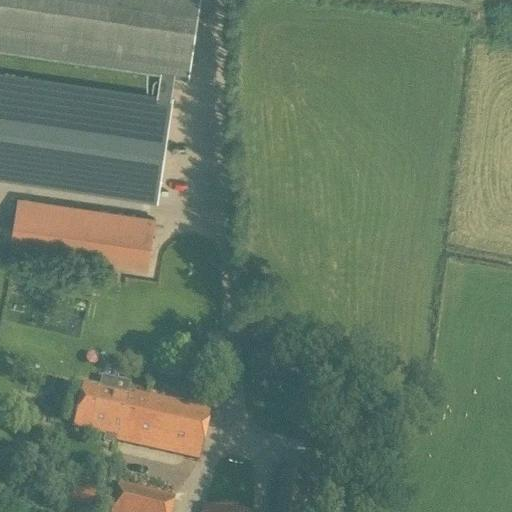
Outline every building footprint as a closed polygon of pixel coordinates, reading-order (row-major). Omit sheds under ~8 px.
[(0,0),(0,50),(160,73),(172,74),(186,76),(196,0),(0,0)] [(156,96),(0,74),(0,177),(156,200),(171,99),(168,98),(172,74),(160,73),(156,96)] [(147,270),(154,219),(44,204),(16,200),(8,249),(147,270)] [(83,384),(73,428),(88,432),(116,438),(115,441),(198,461),(210,411),(127,391),(126,395),(99,388),(83,384)] [(281,474),(275,511),(303,511),(309,478),(302,468),(290,466),(281,474)] [(118,483),(110,511),(170,511),(174,498),(118,483)] [(71,488),(66,507),(88,511),(94,511),(98,494),(71,488)]
